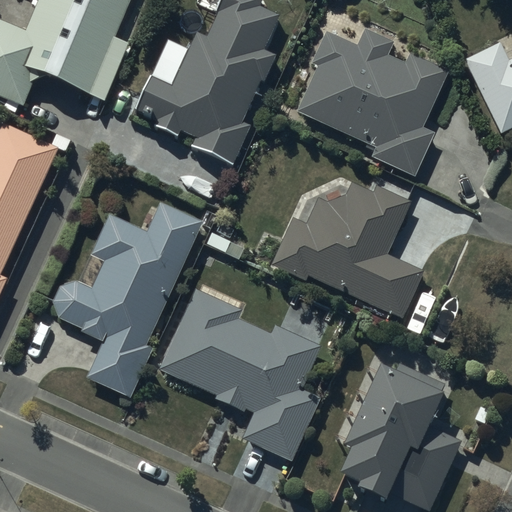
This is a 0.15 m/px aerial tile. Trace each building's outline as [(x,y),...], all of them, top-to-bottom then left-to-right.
[(0,25),(0,102),(21,111),(33,82),(103,110),(128,51),(113,44),(131,0),(40,0),(25,36),(0,25)] [(150,84),(134,119),(156,129),(153,135),(176,145),(180,138),(196,145),(192,153),(231,171),(248,133),(241,131),(261,88),(263,88),(274,62),(263,57),(278,23),(260,15),(264,7),(248,0),(223,0),(215,20),(217,21),(207,43),(196,38),(171,93),(150,84)] [(318,72),(297,118),(377,154),(372,164),(415,183),(434,141),(422,135),(449,77),(409,59),(404,69),(389,62),(395,49),(365,35),(357,52),(327,38),(312,70),(318,72)] [(464,67),(500,141),(511,135),(511,66),(508,68),(499,49),(464,67)] [(0,298),(5,288),(0,286),(0,277),(56,156),(4,132),(0,139),(0,298)] [(293,223),(270,272),(305,289),(308,283),(402,326),(424,278),(388,261),(412,209),(376,192),(373,199),(352,189),(346,202),(327,209),(318,205),(306,230),(293,223)] [(52,309),(58,325),(83,336),(81,340),(102,349),(86,385),(130,405),(153,355),(147,353),(205,228),(160,207),(146,236),(110,219),(90,262),(104,268),(91,295),(76,288),(60,294),(52,309)] [(196,296),(159,376),(217,402),(215,406),(244,419),(245,416),(254,420),(241,448),(291,470),(321,405),(302,396),(321,354),(275,333),(271,340),(238,325),(242,317),(196,296)] [(351,462),(339,487),(359,496),(356,502),(378,511),(386,511),(391,502),(413,511),(430,511),(460,448),(429,434),(442,407),(380,378),(343,458),(351,462)]
